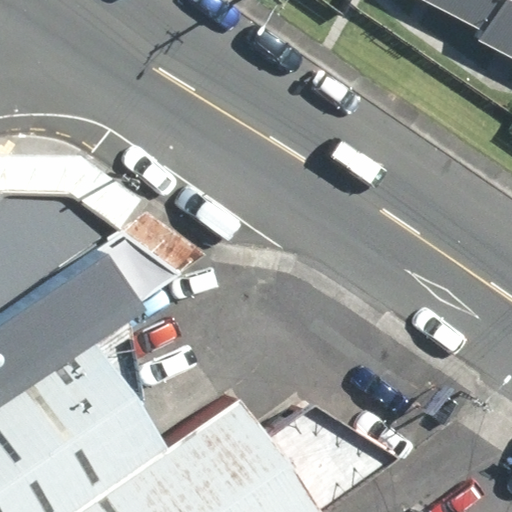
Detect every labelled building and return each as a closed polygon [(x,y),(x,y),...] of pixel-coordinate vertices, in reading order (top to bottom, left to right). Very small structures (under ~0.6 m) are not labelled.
[(511,0),(409,0),(466,31),(460,43),(511,71),(511,0)] [(0,186),(58,188),(109,226),(120,211),(131,196),(70,152),(0,151),(0,186)] [(0,390),(81,336),(174,273),(168,268),(109,226),(58,188),(0,186),(0,390)] [(125,215),(109,226),(168,268),(194,250),(135,207),(125,215)] [(0,390),(0,511),(52,511),(154,444),(81,336),(0,390)] [(154,444),(52,511),(306,511),(227,395),(154,444)] [(420,511),(413,502),(398,511),(420,511)]
